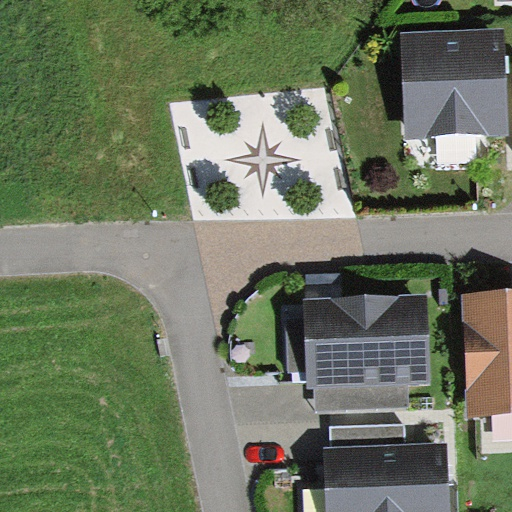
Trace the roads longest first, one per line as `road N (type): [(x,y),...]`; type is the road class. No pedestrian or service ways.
road 1 (residential): [(181,249),(511,231)]
road 2 (residential): [(226,511),(182,300),(181,249)]
road 3 (residential): [(0,254),(181,249)]
